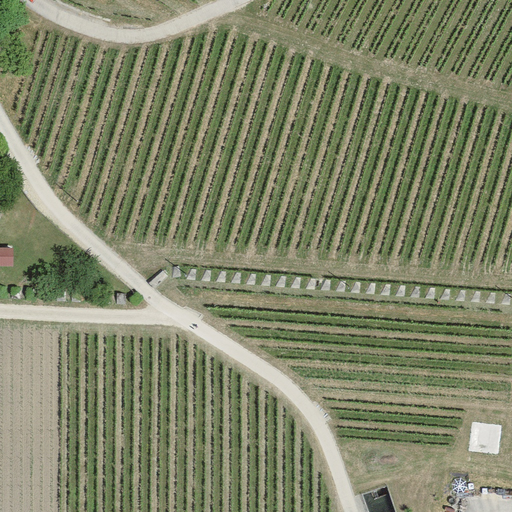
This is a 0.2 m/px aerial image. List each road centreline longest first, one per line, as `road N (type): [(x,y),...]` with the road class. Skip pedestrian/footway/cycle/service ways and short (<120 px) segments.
road 1 (track): [(0,131),(32,198),(142,287),(277,375),(345,511)]
road 2 (track): [(235,0),(135,37),(71,22),(33,0)]
road 3 (track): [(0,309),(189,318)]
